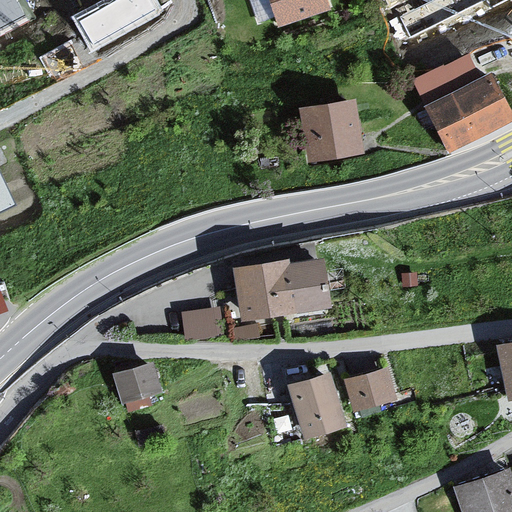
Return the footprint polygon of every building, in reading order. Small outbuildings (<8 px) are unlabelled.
[(23,0),(0,0),(0,35),(33,19),(23,0)] [(103,0),(73,17),(91,49),(159,11),(152,0),(103,0)] [(332,6),(330,0),(270,0),(279,25),(332,6)] [(411,76),(421,98),(477,71),(466,51),(411,76)] [(446,149),(511,115),(511,110),(495,76),(486,80),(480,70),(477,71),(421,98),(446,149)] [(361,155),(354,100),(297,107),(304,162),(361,155)] [(0,170),(0,213),(16,205),(0,170)] [(293,258),(234,267),(242,321),(335,308),(328,258),(293,263),(293,258)] [(214,310),(182,315),(185,336),(216,332),(214,310)] [(511,345),(498,349),(510,402),(511,401),(511,345)] [(154,362),(113,374),(122,405),(163,393),(154,362)] [(263,364),(220,373),(228,411),(271,402),(263,364)] [(385,370),(346,381),(355,413),(395,401),(385,370)] [(329,373),(287,385),(303,441),(346,428),(329,373)] [(511,511),(511,479),(509,469),(455,485),(463,511),(511,511)]
